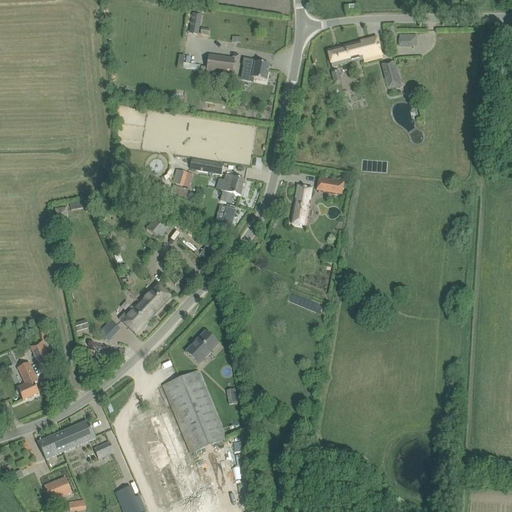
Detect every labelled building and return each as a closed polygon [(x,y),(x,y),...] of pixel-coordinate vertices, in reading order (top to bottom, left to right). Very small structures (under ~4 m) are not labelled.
[(200,35),(209,36),(209,29),(201,28),(200,35)] [(399,48),(413,48),(413,47),(416,47),(416,35),(399,35),(399,48)] [(327,51),(332,68),(363,60),(364,63),(381,58),(376,39),(327,51)] [(178,68),(200,70),(201,64),(185,63),(186,56),(179,55),(178,68)] [(207,73),(232,76),(234,60),(209,56),(207,73)] [(252,82),(252,79),(266,81),(269,66),(264,65),(264,63),(243,59),(242,66),(244,67),(242,80),(252,82)] [(382,65),(388,90),(400,87),(394,62),(382,65)] [(331,74),(334,86),(342,84),(339,72),(331,74)] [(196,170),(195,171),(221,175),(223,165),(198,160),(197,162),(191,160),(190,169),(196,170)] [(183,186),(187,173),(176,170),(172,183),(183,186)] [(222,192),(220,201),(231,205),(234,195),(240,197),(245,181),(235,178),(233,178),(226,176),(221,192),(222,192)] [(316,191),(341,195),(344,183),(319,178),(316,191)] [(291,224),(305,227),(311,189),(298,186),(291,224)] [(55,209),(57,220),(69,218),(67,207),(55,209)] [(215,223),(213,231),(228,235),(228,236),(229,236),(235,214),(234,214),(226,212),(222,225),(215,223)] [(146,230),(158,241),(173,223),(159,214),(146,230)] [(205,246),(201,256),(211,259),(214,250),(205,246)] [(171,298),(157,284),(133,309),(131,307),(119,320),(136,336),(149,323),(148,323),(171,298)] [(74,324),(76,332),(88,328),(86,320),(74,324)] [(112,322),(102,332),(101,333),(107,339),(118,329),(112,322)] [(185,353),(198,365),(219,344),(205,332),(185,353)] [(52,365),(42,342),(30,347),(40,370),(52,365)] [(37,382),(31,370),(29,363),(17,368),(25,385),(17,389),(16,392),(17,394),(20,395),(23,401),(39,394),(34,383),(37,382)] [(198,372),(163,387),(190,454),(226,440),(198,372)] [(152,416),(179,498),(198,492),(170,410),(152,416)] [(37,444),(46,461),(95,439),(87,422),(37,444)] [(155,508),(173,502),(147,426),(130,432),(155,508)] [(113,453),(108,444),(101,447),(106,457),(113,453)] [(234,453),(241,452),(240,444),(233,445),(234,453)] [(72,494),(69,487),(65,478),(44,487),(48,496),(50,503),(58,500),(72,494)] [(125,501),(119,504),(122,511),(140,511),(134,497),(125,501)] [(85,502),(77,503),(69,504),(70,511),(86,510),(85,502)]
